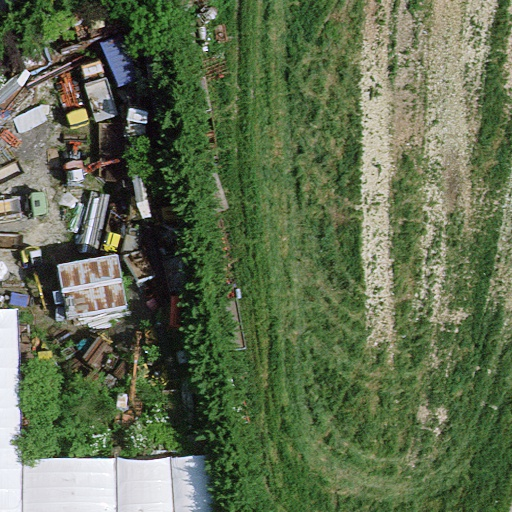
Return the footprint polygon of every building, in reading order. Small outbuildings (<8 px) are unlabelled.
[(61,267),(71,316),(138,303),(128,254),(61,267)] [(0,511),(23,511),(23,459),(16,311),(0,310),(0,511)] [(23,511),(117,511),(116,456),(23,459),(23,511)] [(175,511),(172,456),(116,456),(117,511),(175,511)] [(172,456),(175,511),(226,511),(221,457),(172,456)]
